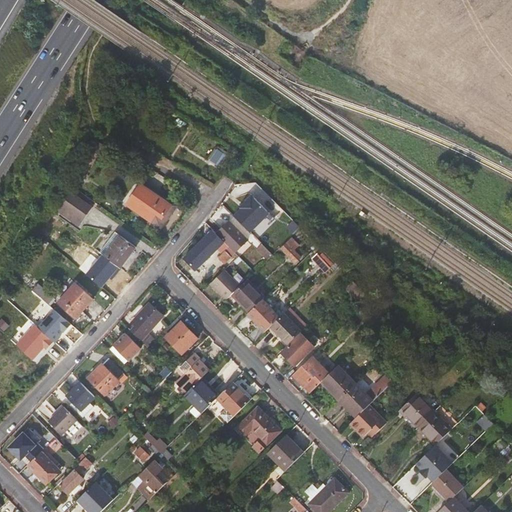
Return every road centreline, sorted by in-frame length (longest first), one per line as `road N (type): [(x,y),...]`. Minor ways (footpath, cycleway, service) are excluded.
road 1 (residential): [(158,266),(383,497)]
road 2 (track): [(127,0),(98,39),(90,66),(99,125),(214,197)]
road 3 (residential): [(0,435),(158,266)]
road 4 (motorway): [(0,141),(90,0)]
road 5 (track): [(346,0),(304,34),(247,0)]
